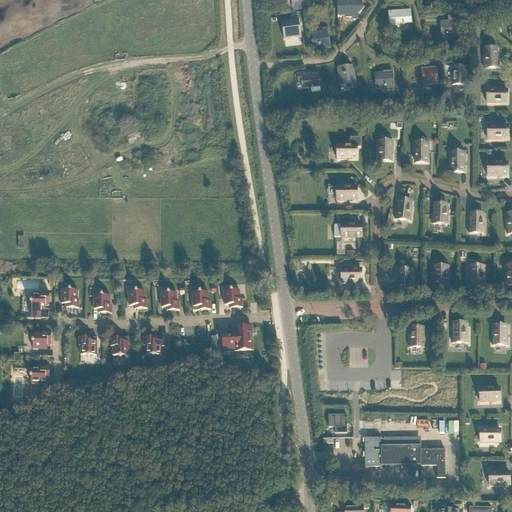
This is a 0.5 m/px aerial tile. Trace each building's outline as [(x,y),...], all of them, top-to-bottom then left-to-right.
[(346,0),(347,0),(337,1),(337,16),(345,16),(345,18),(352,18),(352,20),(359,19),(359,14),(364,7),(356,0),(349,0),(346,0)] [(406,12),(389,13),(390,28),(397,27),(397,24),(403,24),(403,25),(404,25),(404,24),(411,24),(410,12),(408,12),(406,11),(406,12)] [(450,22),(441,23),(441,33),(446,33),(446,35),(456,34),(455,17),(450,17),(450,22)] [(298,20),(280,23),(281,28),(283,38),(283,41),(301,39),(298,20)] [(313,41),(312,41),(312,48),(319,47),(320,51),(331,50),(327,28),(322,29),(322,32),(312,34),(313,41)] [(407,43),(403,48),(407,52),(411,47),(407,43)] [(485,63),(483,64),(484,70),(499,69),(499,60),(497,60),(496,49),(484,50),(485,63)] [(352,66),(337,68),(339,87),(347,86),(348,89),(356,89),(355,70),(353,71),(352,66)] [(423,87),(438,85),(437,68),(421,70),(423,87)] [(450,79),(450,86),(465,87),(465,83),(469,83),(469,80),(465,80),(466,68),(453,68),(452,79),(450,79)] [(305,72),(297,73),(298,83),(301,82),(302,90),(320,88),(319,73),(305,74),(305,72)] [(393,72),(375,74),(376,90),(381,89),(381,92),(394,91),(393,72)] [(487,89),(487,105),(500,105),(500,103),(507,103),(507,92),(496,92),(496,90),(487,89)] [(392,96),(387,100),(390,104),(395,100),(392,96)] [(496,126),(487,126),(488,141),(501,141),(501,139),(508,139),(508,128),(497,128),(496,126)] [(350,146),(337,146),(337,156),(337,161),(346,161),(346,159),(349,159),(357,159),(357,149),(361,149),(361,139),(350,139),(350,146)] [(377,142),(377,155),(379,155),(379,162),(391,162),(391,151),(393,151),(393,142),(377,142)] [(414,144),(413,158),(415,158),(415,164),(427,164),(427,153),(429,153),(429,144),(414,144)] [(450,153),(449,167),(451,167),(451,173),(463,174),(463,163),(465,163),(465,154),(450,153)] [(501,163),(487,163),(488,178),(497,178),(497,176),(508,176),(507,165),(501,165),(501,163)] [(350,187),(337,187),(337,203),(346,203),(346,201),(357,201),(357,189),(350,189),(350,187)] [(396,212),(395,220),(410,222),(412,209),(410,209),(411,202),(399,201),(398,212),(396,212)] [(432,216),(432,225),(448,226),(448,212),(446,212),(446,205),(435,205),(434,216),(432,216)] [(469,225),(468,234),(484,235),(484,221),(482,221),(482,215),(471,214),(471,226),(469,225)] [(354,225),(341,225),(341,227),(334,227),(334,239),(341,239),(341,240),(350,240),(350,238),(361,238),(361,227),(354,227),(354,225)] [(471,276),(471,287),(483,287),(483,281),(485,281),(485,267),(469,267),(469,276),(471,276)] [(449,268),(433,268),(433,277),(435,277),(435,288),(447,288),(447,281),(449,281),(449,268)] [(350,269),(341,269),(341,284),(355,284),(355,282),(361,282),(361,271),(350,271),(350,269)] [(413,271),(397,271),(397,280),(399,280),(399,291),(411,291),(411,285),(413,285),(413,271)] [(62,291),(61,305),(66,305),(66,309),(79,310),(79,301),(77,301),(78,292),(62,291)] [(231,292),(224,293),(225,307),(230,306),(230,310),(243,309),(242,301),(240,301),(239,292),(233,292),(232,291),(230,291),(231,292)] [(135,293),(129,293),(129,307),(134,307),(135,311),(147,310),(147,302),(145,302),(144,293),(137,293),(137,292),(135,292),(135,293)] [(199,294),(192,294),(193,308),(193,312),(198,312),(211,311),(210,303),(208,303),(208,294),(201,294),(201,292),(199,293),(199,294)] [(168,295),(161,295),(162,309),(167,309),(167,312),(180,312),(179,303),(177,303),(177,294),(170,295),(170,293),(168,293),(168,295)] [(32,295),(32,311),(32,320),(41,320),(41,311),(46,312),(46,311),(46,307),(49,307),(50,294),(41,294),(41,296),(32,295)] [(94,297),(94,311),(99,311),(99,314),(111,315),(112,306),(110,306),(110,297),(103,297),(103,296),(101,296),(101,297),(94,297)] [(454,335),(452,335),(452,344),(467,344),(467,331),(465,331),(465,324),(454,324),(454,335)] [(492,333),(492,347),(507,347),(507,338),(505,338),(506,327),(494,327),(494,333),(492,333)] [(232,335),(223,336),(223,349),(236,348),(236,353),(253,352),(252,328),(235,329),(236,336),(232,337),(232,335)] [(409,349),(425,349),(425,340),(423,340),(423,329),(412,329),(412,335),(409,335),(409,349)] [(34,335),(33,351),(47,351),(47,346),(51,346),(52,333),(43,333),(43,335),(34,335)] [(90,357),(97,357),(97,339),(79,339),(79,347),(81,347),(81,356),(88,357),(88,358),(90,358),(90,357)] [(111,339),(111,348),(113,348),(113,357),(120,357),(120,359),(122,359),(122,357),(128,357),(129,343),(128,343),(129,340),(124,340),(111,339)] [(144,339),(144,347),(146,347),(146,356),(153,356),(153,358),(155,358),(155,356),(162,356),(162,343),(157,342),(157,339),(144,339)] [(30,376),(30,378),(32,378),(32,385),(46,386),(46,381),(49,381),(50,368),(41,368),(41,370),(32,370),(32,376),(30,376)] [(493,388),(479,388),(480,404),(489,404),(489,402),(500,401),(500,390),(493,390),(493,388)] [(489,429),(480,429),(480,445),(494,445),(494,443),(500,443),(500,431),(489,431),(489,429)] [(381,439),(364,439),(364,468),(381,468),(381,467),(421,467),(421,451),(421,447),(381,447),(381,439)] [(445,451),(421,451),(421,467),(421,468),(437,467),(437,480),(445,480),(445,451)] [(498,472),(489,472),(489,488),(503,488),(503,486),(509,485),(509,474),(498,474),(498,472)] [(266,489),(257,491),(259,499),(267,497),(266,489)] [(359,507),(345,507),(345,511),(363,511),(364,507),(369,507),(370,498),(359,499),(359,507)]
